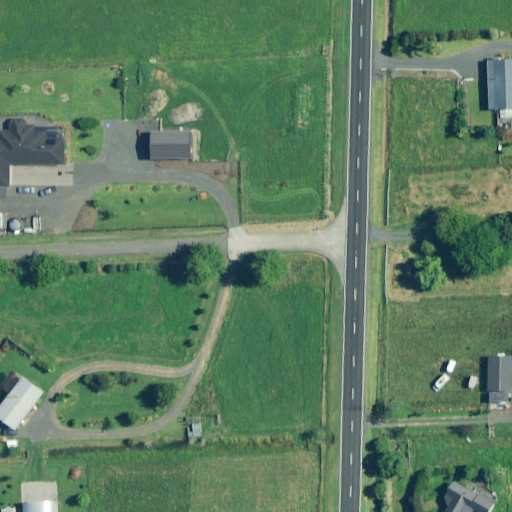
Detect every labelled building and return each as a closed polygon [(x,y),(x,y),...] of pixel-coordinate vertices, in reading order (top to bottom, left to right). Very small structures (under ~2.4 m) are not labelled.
[(511,108),(511,59),(491,60),(491,94),(486,94),(486,109),(511,108)] [(30,124),(12,123),(12,132),(0,131),(0,186),(12,187),(12,165),(67,166),(68,140),(47,140),(47,131),(39,131),(30,124)] [(511,356),(491,356),(489,409),(499,409),(499,402),(510,403),(510,392),(511,392),(511,356)] [(45,393),(24,377),(0,408),(0,416),(17,430),(45,393)] [(493,511),(498,503),(457,482),(449,497),(454,499),(447,511),(474,511),(475,510),(478,511),(493,511)] [(56,511),(56,502),(21,503),(21,511),(56,511)]
